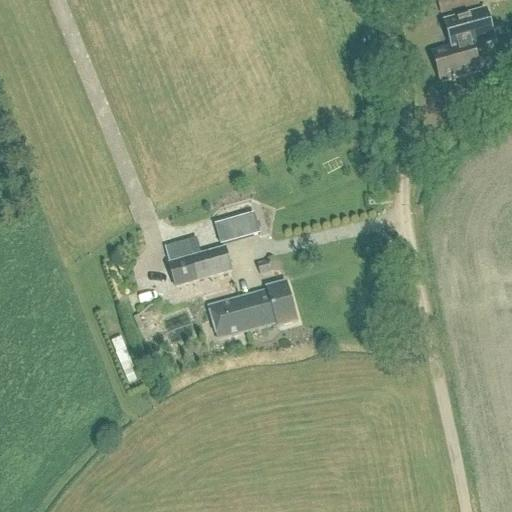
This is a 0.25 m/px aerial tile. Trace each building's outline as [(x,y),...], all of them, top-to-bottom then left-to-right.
[(477,0),(438,0),(442,16),(479,7),(477,0)] [(452,50),(433,55),(442,85),(479,75),(471,46),(476,45),(480,47),(488,45),(491,40),(484,14),(445,25),(452,50)] [(253,193),(243,196),(252,228),(262,225),(253,193)] [(196,240),(164,249),(170,266),(169,267),(176,291),(197,285),(232,275),(225,250),(202,257),(201,256),(196,240)] [(257,268),(260,279),(272,276),(269,264),(257,268)] [(240,301),(249,333),(277,325),(277,329),(297,324),(287,286),(266,291),(267,294),(240,301)] [(218,341),(249,333),(240,301),(209,309),(218,341)] [(138,318),(133,320),(139,334),(144,331),(138,318)] [(119,334),(109,338),(128,386),(136,383),(131,371),(133,370),(119,334)]
